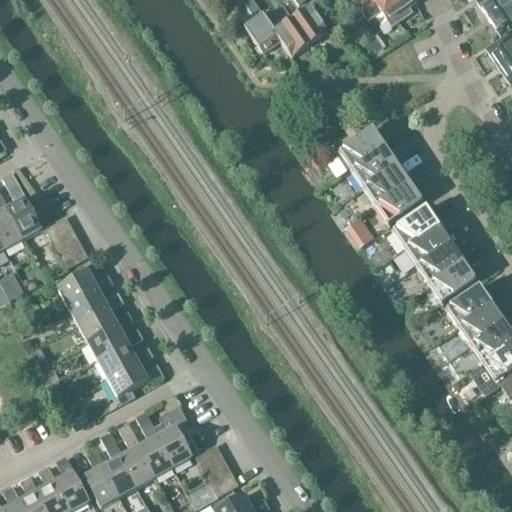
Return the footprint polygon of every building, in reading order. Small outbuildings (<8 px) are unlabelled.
[(290,0),(297,10),(304,6),(300,0),(290,0)] [(380,15),(388,25),(391,31),(412,17),(408,11),(414,7),(409,0),(386,0),(380,4),(376,0),(361,0),(354,5),(367,23),(380,15)] [(511,0),(483,0),(476,5),(488,23),(511,5),(511,0)] [(342,2),(334,8),(339,15),(347,9),(342,2)] [(262,58),(280,45),(273,36),(274,35),(270,29),(262,19),(251,3),(244,9),(254,24),(244,32),(262,58)] [(511,5),(488,23),(500,40),(511,31),(511,5)] [(310,48),(328,36),(309,10),(292,23),(310,48)] [(262,19),(270,29),(276,25),(268,15),(262,19)] [(291,62),(310,48),(292,23),(274,35),(273,36),(280,45),(291,62)] [(511,36),(486,54),(495,67),(498,72),(511,62),(511,36)] [(374,41),(364,48),(374,62),(384,55),(374,41)] [(511,62),(498,72),(510,89),(511,87),(511,62)] [(355,125),(343,132),(350,142),(361,135),(355,125)] [(337,156),(351,176),(385,153),(372,134),(339,156),(338,155),(337,156)] [(397,170),(385,153),(351,176),(363,193),(397,170)] [(375,211),(409,188),(397,170),(363,193),(375,211)] [(40,235),(28,212),(24,205),(26,204),(18,189),(11,176),(1,182),(8,195),(16,209),(8,213),(5,214),(22,245),(40,235)] [(422,207),(409,188),(375,211),(389,231),(390,231),(389,229),(422,207)] [(0,247),(4,255),(22,245),(5,214),(8,213),(0,199),(0,247)] [(392,234),(391,234),(404,254),(438,231),(425,213),(393,235),(392,234)] [(65,221),(44,232),(50,243),(71,232),(65,221)] [(450,249),(438,231),(404,254),(416,272),(450,249)] [(71,232),(50,243),(55,253),(76,242),(71,232)] [(76,242),(55,253),(61,263),(82,252),(76,242)] [(428,290),(441,282),(462,267),(450,249),(416,272),(428,290)] [(61,263),(66,274),(87,262),(82,252),(61,263)] [(462,267),(441,282),(428,290),(442,310),(443,309),(442,308),(475,286),(462,267)] [(84,270),(69,278),(73,285),(88,277),(84,270)] [(94,288),(88,277),(73,285),(57,293),(67,312),(98,295),(99,298),(113,290),(108,280),(94,288)] [(12,278),(0,284),(0,290),(1,291),(9,306),(23,298),(12,278)] [(458,333),(492,310),(479,291),(446,314),(445,312),(444,313),(458,333)] [(67,312),(77,330),(108,313),(109,316),(123,308),(117,298),(103,306),(99,298),(98,295),(67,312)] [(470,351),(504,328),(492,310),(458,333),(470,351)] [(113,324),(109,316),(108,313),(77,330),(87,348),(117,331),(119,334),(133,326),(127,316),(113,324)] [(482,369),(511,348),(511,340),(504,328),(470,351),(482,369)] [(123,342),(119,334),(117,331),(87,348),(97,366),(127,349),(129,351),(143,344),(137,334),(123,342)] [(511,348),(482,369),(496,389),(497,388),(496,387),(511,375),(511,348)] [(133,359),(129,351),(127,349),(97,366),(107,384),(137,367),(138,369),(152,362),(147,352),(133,359)] [(107,384),(117,402),(147,386),(147,388),(162,380),(157,370),(143,377),(138,369),(137,367),(107,384)] [(511,383),(501,391),(508,402),(511,400),(511,383)] [(177,433),(169,417),(159,423),(166,437),(158,441),(156,442),(172,473),(191,463),(182,446),(188,442),(182,430),(177,433)] [(148,446),(140,451),(138,452),(154,483),(172,473),(156,442),(158,441),(146,418),(136,424),(148,446)] [(130,456),(122,461),(120,462),(136,492),(154,483),(138,452),(140,451),(127,428),(118,433),(130,456)] [(120,462),(122,461),(110,438),(100,443),(112,466),(104,471),(102,472),(118,502),(136,493),(136,492),(120,462)] [(215,449),(194,461),(200,471),(221,460),(215,449)] [(87,462),(94,476),(83,482),(99,511),(100,511),(118,502),(102,472),(104,471),(97,457),(87,462)] [(221,460),(200,471),(206,481),(227,470),(221,460)] [(66,511),(80,511),(88,508),(72,478),(74,477),(66,462),(56,467),(64,481),(56,486),(48,472),(56,486),(53,487),(66,511)] [(206,481),(208,486),(211,491),(232,480),(227,470),(206,481)] [(38,496),(35,497),(43,511),(66,511),(53,487),(56,486),(48,472),(38,477),(46,491),(38,496)] [(232,480),(211,491),(217,502),(238,490),(232,480)] [(28,501),(20,506),(17,507),(19,511),(43,511),(35,497),(38,496),(30,482),(20,487),(28,501)] [(10,511),(7,511),(19,511),(17,507),(20,506),(12,492),(2,497),(10,511)] [(249,511),(244,500),(222,511),(268,511),(263,503),(249,511)]
